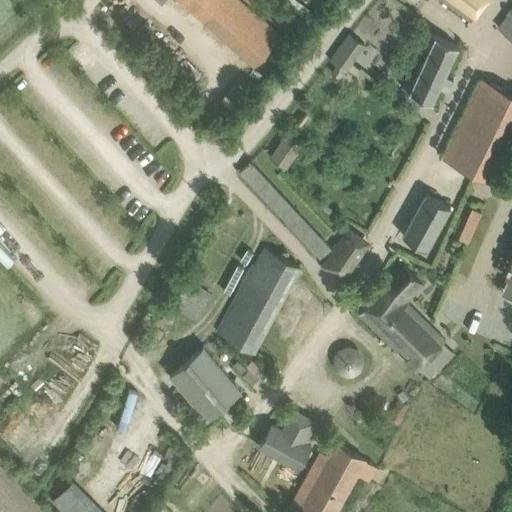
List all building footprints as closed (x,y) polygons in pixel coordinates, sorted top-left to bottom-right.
[(182,0),(255,63),(280,34),(240,0),(182,0)] [(303,0),(315,9),(321,0),(303,0)] [(443,0),(470,20),(486,0),(443,0)] [(511,8),(499,25),(498,26),(511,37),(511,8)] [(408,76),(403,87),(410,90),(433,100),(440,85),(448,89),(447,89),(449,90),(449,88),(453,79),(454,78),(453,77),(452,78),(444,74),(458,44),(436,34),(428,31),(423,42),(431,45),(415,79),(408,76)] [(454,160),(493,179),(511,139),(511,90),(492,80),(454,160)] [(270,155),(287,167),(303,144),(286,132),(270,155)] [(332,246),(252,159),(240,170),(320,257),(332,246)] [(404,233),(428,247),(452,204),(427,191),(404,233)] [(470,205),(460,236),(471,240),(482,209),(470,205)] [(349,225),(323,263),(331,269),(333,267),(344,274),(352,263),(363,246),(369,238),(349,225)] [(258,259),(238,297),(219,331),(255,351),(303,265),(266,245),(258,259)] [(422,282),(405,265),(359,312),(398,350),(400,347),(409,356),(407,359),(416,368),(419,366),(443,341),(446,338),(405,299),(422,282)] [(172,304),(199,318),(212,291),(186,277),(172,304)] [(443,341),(419,366),(429,376),(453,351),(443,341)] [(170,373),(208,418),(242,389),(204,344),(170,373)] [(365,355),(362,350),(358,346),(353,344),(348,344),(342,345),(338,348),(335,352),(333,357),(333,363),(335,368),(338,372),(342,375),(348,376),(353,376),(358,374),(362,370),(365,366),(366,360),(365,355)] [(311,444),(272,423),(260,444),(299,466),(311,444)] [(320,450),(292,501),(302,506),(301,508),(307,511),(334,511),(366,457),(338,442),(330,455),(320,450)] [(67,485),(95,501),(104,483),(76,468),(67,485)]
